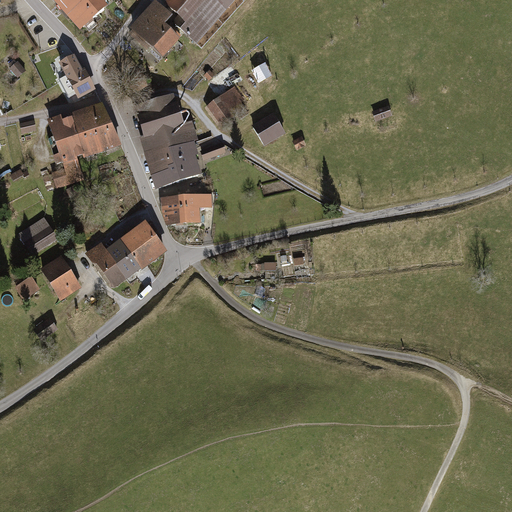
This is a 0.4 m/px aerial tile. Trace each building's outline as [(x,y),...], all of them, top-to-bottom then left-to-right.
[(57,0),(55,2),(82,33),(93,23),(90,19),(112,0),(57,0)] [(174,23),(195,42),(232,0),(168,0),(165,4),(180,18),(174,23)] [(156,6),(134,31),(164,58),(179,42),(162,27),(170,18),(156,6)] [(18,79),(25,72),(18,64),(11,70),(18,79)] [(76,96),(78,101),(95,91),(79,64),(62,74),(65,78),(58,82),(69,100),(76,96)] [(252,72),(259,85),(273,78),(266,65),(252,72)] [(210,72),(205,77),(210,83),(215,78),(210,72)] [(254,104),(238,85),(205,109),(219,130),(254,104)] [(173,99),(137,111),(162,186),(198,174),(173,99)] [(63,171),(51,175),(57,192),(85,182),(77,160),(121,145),(102,106),(47,122),(58,156),(53,158),(57,168),(62,167),(63,171)] [(372,114),(376,123),(392,117),(388,108),(372,114)] [(273,113),(251,125),(257,135),(264,147),(285,134),(279,123),(273,113)] [(35,123),(20,126),(22,136),(37,133),(35,123)] [(200,153),(205,164),(227,155),(222,144),(200,153)] [(21,172),(11,177),(14,184),(24,178),(21,172)] [(181,197),(162,200),(166,227),(183,225),(202,223),(201,212),(214,211),(212,194),(181,197)] [(93,252),(115,287),(168,252),(146,217),(105,244),(93,252)] [(31,256),(58,240),(46,219),(19,235),(31,256)] [(41,267),(59,300),(81,287),(63,255),(41,267)] [(278,265),(257,266),(257,274),(279,273),(278,265)] [(24,303),(40,293),(32,280),(16,290),(24,303)] [(90,305),(83,310),(87,316),(94,312),(90,305)] [(43,344),(60,332),(51,319),(33,331),(43,344)]
